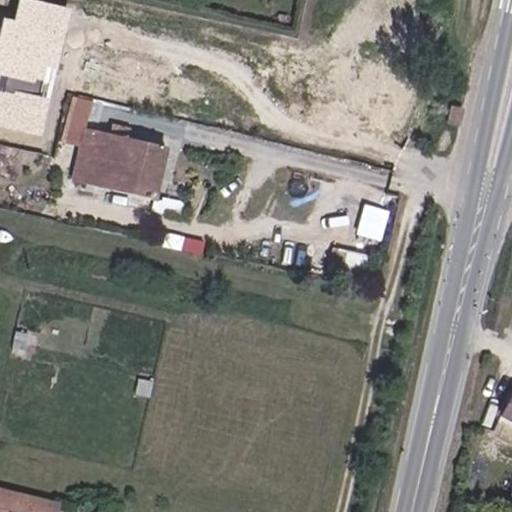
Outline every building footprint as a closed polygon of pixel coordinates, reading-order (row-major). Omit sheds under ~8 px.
[(0,71),(53,85),(72,8),(39,0),(9,0),(0,37),(0,71)] [(47,102),(0,91),(0,127),(40,136),(47,102)] [(88,180),(98,132),(90,130),(80,179),(88,180)] [(88,180),(158,195),(167,146),(98,132),(88,180)] [(511,418),(511,388),(501,412),(511,418)] [(0,483),(0,511),(62,511),(65,503),(0,483)]
